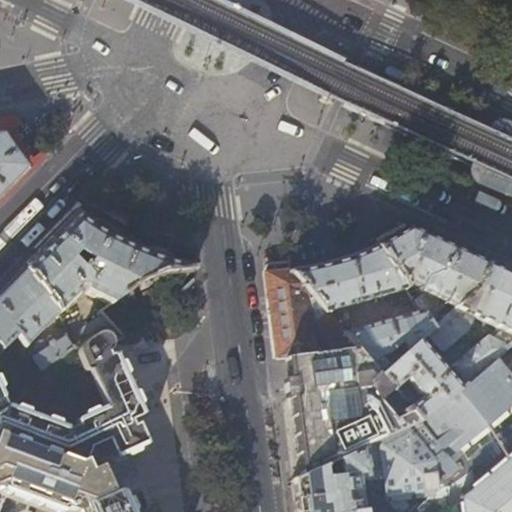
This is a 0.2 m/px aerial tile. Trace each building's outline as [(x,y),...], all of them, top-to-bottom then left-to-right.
[(506,159),(511,146),(495,139),(449,118),(453,110),(444,106),(440,114),(428,108),(421,120),(415,131),(428,138),(423,146),(432,151),(436,143),(484,164),(500,172),(506,159)] [(25,168),(34,160),(31,155),(13,132),(1,135),(25,168)] [(0,193),(25,168),(1,135),(0,135),(0,193)] [(117,242),(123,231),(94,214),(88,224),(117,242)] [(88,224),(76,218),(24,269),(57,313),(59,314),(75,294),(75,284),(83,284),(84,292),(106,304),(135,284),(159,274),(195,271),(193,268),(180,266),(152,257),(122,246),(117,242),(88,224)] [(298,226),(297,219),(283,222),(284,229),(298,226)] [(472,288),(484,266),(449,249),(407,230),(392,238),(376,247),(404,287),(409,283),(417,287),(417,291),(424,294),(416,301),(415,302),(420,310),(428,321),(439,300),(453,307),(472,288)] [(428,321),(420,310),(351,331),(345,306),(386,293),(389,294),(392,303),(411,297),(404,287),(376,247),(367,250),(340,261),(309,268),(291,272),(353,347),(378,376),(386,367),(376,355),(383,356),(398,343),(406,351),(417,341),(425,334),(432,327),(428,321)] [(288,271),(288,261),(266,262),(265,273),(288,271)] [(511,278),(484,266),(472,288),(453,307),(432,327),(425,334),(439,350),(464,330),(470,316),(496,328),(454,367),(466,382),(492,359),(511,342),(511,278)] [(65,341),(62,338),(53,343),(48,337),(44,341),(38,342),(35,345),(30,341),(57,313),(24,269),(0,293),(0,348),(14,335),(40,369),(41,370),(74,347),(70,337),(65,341)] [(353,347),(291,272),(288,271),(265,273),(271,321),(275,350),(276,358),(286,357),(315,352),(313,327),(332,350),(353,347)] [(122,337),(101,316),(70,337),(74,347),(102,329),(113,340),(122,337)] [(125,511),(119,497),(116,496),(110,499),(98,472),(88,476),(82,465),(88,451),(105,443),(115,461),(119,461),(142,449),(142,442),(141,438),(135,426),(129,429),(127,424),(136,418),(135,411),(112,359),(104,359),(104,355),(108,350),(109,342),(113,340),(102,329),(74,347),(41,370),(40,369),(14,335),(0,348),(0,511),(125,511)] [(458,390),(417,341),(406,351),(386,367),(378,376),(417,424),(419,425),(458,390)] [(378,376),(353,347),(332,350),(315,352),(286,357),(291,396),(297,442),(302,476),(417,424),(378,376)] [(511,511),(511,457),(462,499),(463,511),(360,511),(357,481),(382,477),(385,497),(433,492),(431,465),(427,461),(428,459),(429,458),(436,465),(442,460),(436,452),(438,450),(445,457),(511,400),(511,380),(492,359),(466,382),(458,390),(419,425),(417,424),(302,476),(291,482),(293,494),(295,511),(511,511)]
